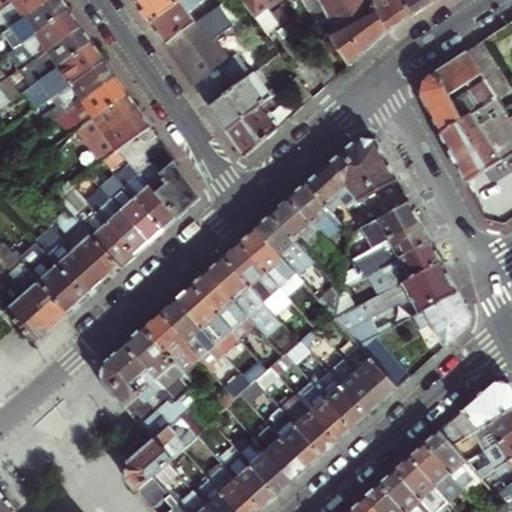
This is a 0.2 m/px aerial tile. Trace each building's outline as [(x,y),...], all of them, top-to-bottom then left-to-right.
[(65,8),(60,0),(53,0),(6,33),(0,36),(0,41),(9,55),(16,50),(69,13),(65,8)] [(0,0),(0,12),(17,0),(0,0)] [(17,0),(0,12),(0,24),(6,33),(53,0),(17,0)] [(146,0),(138,6),(147,19),(152,26),(188,0),(146,0)] [(188,0),(152,26),(161,39),(166,46),(195,25),(188,15),(208,1),(207,0),(188,0)] [(241,0),(265,36),(280,26),(261,0),(241,0)] [(261,0),(280,26),(288,37),(294,32),(278,9),(291,0),(261,0)] [(307,0),(317,18),(349,69),(356,62),(383,38),(387,34),(369,0),(307,0)] [(369,0),(387,34),(402,25),(412,18),(400,0),(369,0)] [(400,0),(412,18),(424,10),(433,4),(430,0),(400,0)] [(76,23),(69,13),(16,50),(28,67),(80,30),(76,23)] [(195,25),(166,46),(181,68),(203,99),(210,109),(233,91),(252,77),(238,58),(229,64),(199,22),(195,25)] [(88,41),(80,30),(28,67),(21,72),(31,89),(33,87),(48,77),(92,46),(88,41)] [(475,48),(467,53),(497,99),(500,103),(511,94),(511,92),(481,44),(475,48)] [(100,58),(92,46),(48,77),(33,87),(45,105),(53,99),(104,64),(100,58)] [(444,69),(439,72),(464,121),(497,99),(467,53),(444,69)] [(324,59),(310,69),(325,89),(331,84),(337,80),(324,59)] [(0,86),(8,81),(11,79),(0,63),(0,86)] [(110,73),(104,64),(53,99),(56,103),(61,100),(64,105),(46,117),(51,124),(55,121),(115,80),(110,73)] [(441,136),(464,121),(439,72),(422,83),(421,88),(419,96),(441,136)] [(233,91),(210,109),(219,123),(226,133),(267,102),(272,98),(254,75),(252,77),(233,91)] [(287,87),(304,109),(308,105),(313,100),(297,79),(287,87)] [(122,89),(115,80),(55,121),(66,138),(75,132),(126,96),(122,89)] [(8,81),(0,86),(0,89),(10,103),(19,97),(8,81)] [(0,89),(0,110),(10,103),(0,89)] [(132,105),(126,96),(75,132),(85,148),(137,113),(132,105)] [(454,162),(467,185),(484,173),(511,155),(511,121),(511,120),(500,103),(497,99),(464,121),(441,136),(454,162)] [(267,102),(226,133),(237,149),(245,160),(287,124),(267,102)] [(144,123),(137,113),(85,148),(98,166),(103,162),(117,153),(149,130),(144,123)] [(198,201),(149,130),(117,153),(124,161),(131,169),(177,221),(189,209),(198,201)] [(368,142),(358,141),(323,172),(307,187),(338,221),(349,212),(353,216),(377,203),(373,194),(398,181),(378,144),(368,142)] [(124,161),(117,153),(103,162),(111,172),(124,161)] [(36,159),(26,166),(39,181),(47,175),(36,159)] [(94,168),(87,174),(91,178),(93,181),(100,175),(94,168)] [(171,226),(177,221),(131,169),(118,180),(164,233),(171,226)] [(508,223),(511,220),(511,184),(498,194),(484,173),(467,185),(479,209),(485,218),(508,223)] [(87,174),(72,184),(76,188),(91,178),(87,174)] [(158,239),(164,233),(118,180),(114,176),(100,188),(101,190),(150,246),(158,239)] [(379,206),(404,192),(402,187),(398,181),(373,194),(377,203),(379,206)] [(129,265),(136,259),(87,202),(76,188),(72,184),(54,197),(73,218),(122,271),(129,265)] [(300,193),(291,201),(327,242),(343,227),(338,221),(307,187),(300,193)] [(144,252),(150,246),(101,190),(87,202),(136,259),(144,252)] [(385,218),(410,204),(408,198),(404,192),(379,206),(385,218)] [(282,209),(273,217),(310,257),(319,250),(343,277),(346,263),(327,242),(291,201),(282,209)] [(417,216),(410,204),(385,218),(362,230),(372,249),(421,223),(417,216)] [(265,224),(257,231),(300,279),(316,265),(310,257),(273,217),(265,224)] [(111,281),(122,271),(73,218),(67,224),(62,218),(52,228),(54,231),(104,287),(111,281)] [(427,235),(421,223),(372,249),(346,263),(343,277),(341,292),(348,288),(372,276),(432,244),(427,235)] [(96,295),(104,287),(54,231),(38,246),(88,302),(96,295)] [(247,240),(240,246),(285,296),(301,281),(300,279),(257,231),(247,240)] [(53,333),(69,319),(19,263),(0,241),(0,260),(12,274),(10,277),(26,295),(6,314),(36,348),(53,333)] [(438,255),(432,244),(372,276),(382,296),(442,264),(438,255)] [(76,313),(88,302),(38,246),(19,263),(69,319),(76,313)] [(232,253),(224,260),(274,315),(289,301),(285,296),(240,246),(232,253)] [(215,268),(209,274),(257,327),(284,358),(286,356),(300,344),(274,315),(224,260),(215,268)] [(449,276),(442,264),(382,296),(357,309),(336,320),(338,322),(360,347),(375,339),(389,331),(381,315),(411,299),(419,315),(458,294),(449,276)] [(202,280),(193,288),(241,341),(257,327),(209,274),(202,280)] [(336,320),(341,292),(335,286),(319,300),(332,315),(336,320)] [(186,294),(178,301),(226,356),(241,342),(241,341),(193,288),(186,294)] [(348,288),(341,292),(336,320),(357,309),(348,288)] [(464,305),(458,294),(419,315),(412,318),(419,330),(431,324),(445,348),(466,329),(469,314),(464,305)] [(170,309),(161,316),(202,361),(209,355),(217,364),(226,356),(178,301),(170,309)] [(154,322),(145,330),(186,376),(202,361),(161,316),(154,322)] [(323,338),(316,329),(301,343),(308,351),(323,338)] [(135,340),(126,347),(164,389),(168,393),(187,376),(186,376),(145,330),(135,340)] [(422,368),(389,331),(375,339),(410,379),(422,368)] [(406,383),(410,379),(375,339),(360,347),(398,390),(406,383)] [(308,351),(301,343),(300,344),(286,356),(293,364),(295,366),(310,353),(308,351)] [(102,384),(138,425),(155,410),(149,403),(164,389),(126,347),(103,368),(103,376),(102,384)] [(391,395),(398,390),(360,347),(344,361),(382,404),(391,395)] [(293,364),(286,356),(284,358),(272,369),(279,377),(293,364)] [(377,408),(382,404),(344,361),(329,374),(368,417),(377,408)] [(246,378),(253,386),(257,382),(269,372),(262,364),(246,378)] [(279,377),(272,369),(269,372),(257,382),(266,393),(281,379),(279,377)] [(241,396),(253,386),(246,378),(242,373),(226,388),(229,392),(237,400),(241,396)] [(363,421),(368,417),(329,374),(315,387),(353,430),(363,421)] [(349,434),(353,430),(315,387),(305,376),(300,380),(310,391),(300,401),(338,443),(349,434)] [(266,393),(257,382),(253,386),(241,396),(250,406),(266,393)] [(496,383),(440,433),(453,447),(469,437),(511,412),(511,387),(511,386),(503,384),(496,383)] [(127,481),(137,492),(154,478),(169,464),(192,444),(188,440),(184,443),(171,428),(182,418),(199,438),(214,424),(222,417),(220,414),(213,406),(196,387),(177,403),(174,399),(141,428),(155,444),(129,466),(128,474),(127,481)] [(234,403),(237,400),(229,392),(213,406),(220,414),(234,403)] [(250,406),(241,396),(237,400),(234,403),(244,415),(252,408),(250,406)] [(334,447),(338,443),(300,401),(296,396),(291,400),(295,405),(284,414),(323,457),(334,447)] [(319,460),(323,457),(284,414),(281,409),(276,414),(280,418),(270,427),(308,470),(319,460)] [(511,412),(469,437),(473,442),(477,440),(485,453),(511,436),(511,412)] [(214,424),(199,438),(208,448),(223,435),(214,424)] [(304,473),(308,470),(270,427),(266,424),(262,428),(265,432),(255,441),(293,483),(304,473)] [(434,439),(425,447),(463,490),(467,494),(471,490),(468,486),(479,477),(453,447),(440,433),(434,439)] [(511,436),(485,453),(480,456),(483,460),(487,457),(496,471),(511,460),(511,436)] [(289,487),(293,483),(255,441),(251,437),(247,441),(250,445),(240,454),(278,497),(289,487)] [(419,452),(410,460),(449,503),(463,490),(425,447),(419,452)] [(274,501),(278,497),(240,454),(237,450),(232,455),(235,458),(225,467),(263,510),(274,501)] [(403,466),(396,473),(430,511),(438,511),(449,503),(410,460),(403,466)] [(511,460),(496,471),(507,489),(511,485),(511,460)] [(237,511),(210,481),(192,461),(187,465),(205,485),(195,494),(211,511),(237,511)] [(260,511),(263,510),(225,467),(222,463),(217,468),(221,471),(210,481),(237,511),(260,511)] [(169,464),(154,478),(163,488),(178,475),(169,464)] [(388,479),(380,487),(402,511),(430,511),(396,473),(388,479)] [(143,499),(147,503),(163,488),(154,478),(137,492),(143,499)] [(511,485),(507,489),(496,496),(499,499),(507,508),(510,511),(511,510),(511,485)] [(375,492),(365,500),(376,511),(402,511),(380,487),(375,492)] [(184,511),(178,506),(163,488),(147,503),(155,511),(184,511)] [(211,511),(195,494),(194,492),(178,506),(184,511),(211,511)] [(0,511),(15,511),(0,494),(0,511)] [(502,511),(507,508),(499,499),(484,511),(502,511)] [(359,505),(351,511),(376,511),(365,500),(359,505)]
